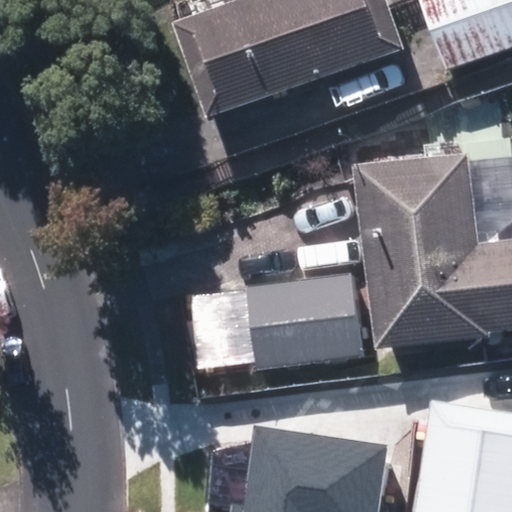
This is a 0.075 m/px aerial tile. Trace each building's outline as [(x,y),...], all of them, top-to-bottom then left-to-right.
[(258,0),(176,29),(209,123),(405,55),(386,0),(258,0)] [(511,0),(420,0),(444,75),(511,53),(511,0)] [(356,171),(377,355),(491,342),(490,336),(511,333),(511,247),(481,252),(470,158),(356,171)] [(249,292),(258,372),(365,361),(355,281),(249,292)] [(416,511),(511,511),(511,418),(432,406),(416,511)] [(378,511),(387,448),(258,431),(248,507),(232,505),(231,511),(378,511)]
